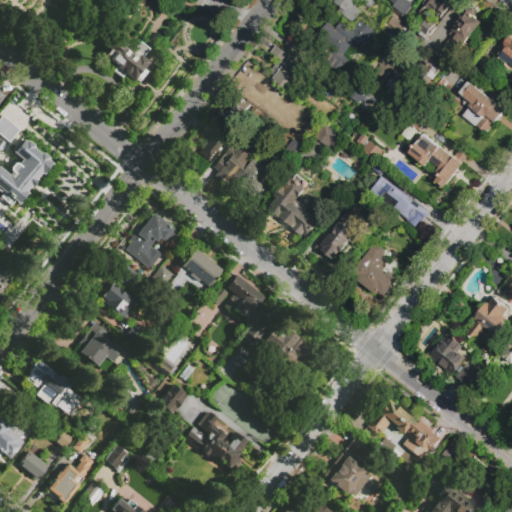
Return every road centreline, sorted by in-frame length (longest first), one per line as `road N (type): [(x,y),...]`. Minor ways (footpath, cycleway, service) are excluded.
road 1 (residential): [(0,53),(511,456)]
road 2 (residential): [(0,351),(273,0)]
road 3 (residential): [(246,511),(511,172)]
